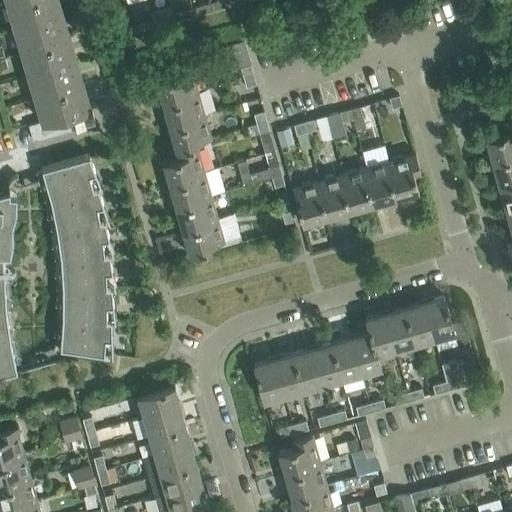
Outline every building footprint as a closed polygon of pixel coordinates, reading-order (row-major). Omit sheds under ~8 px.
[(53,0),(5,0),(41,119),(28,123),(33,139),(63,130),(62,127),(94,118),(89,102),(84,104),(53,0)] [(212,8),(210,1),(191,6),(193,13),(212,8)] [(170,4),(151,10),(153,17),(155,24),(174,19),(172,12),(170,4)] [(193,13),(191,6),(172,12),(174,19),(193,13)] [(155,24),(153,17),(133,23),(135,30),(155,24)] [(182,92),(198,88),(196,81),(190,62),(170,68),(172,74),(156,79),(163,103),(183,97),(182,92)] [(240,66),(243,75),(253,72),(251,63),(240,66)] [(256,82),(253,72),(243,75),(246,85),(256,82)] [(205,112),(198,88),(182,92),(183,97),(163,103),(169,125),(190,120),(189,116),(205,112)] [(399,93),(389,96),(392,106),(401,103),(399,93)] [(359,104),(349,107),(352,117),(362,114),(359,104)] [(352,117),(349,107),(326,113),(333,137),(346,133),(342,120),(352,117)] [(263,108),(253,111),(256,121),(266,118),(263,108)] [(211,135),(205,112),(189,116),(190,120),(169,125),(176,149),(177,149),(197,143),(196,140),(211,135)] [(313,117),(303,120),(306,130),(316,127),(313,117)] [(266,118),(256,121),(259,131),(269,128),(266,118)] [(306,130),(303,120),(293,122),(296,133),(306,130)] [(505,130),(503,131),(485,136),(492,160),(511,153),(511,132),(506,134),(505,130)] [(264,152),(275,149),(271,133),(260,136),(264,152)] [(189,173),(204,168),(197,143),(177,149),(179,155),(162,159),(169,182),(190,177),(189,173)] [(245,157),(236,160),(243,184),(271,176),(282,173),(277,158),(275,149),(264,152),(268,167),(249,172),(245,157)] [(415,150),(388,158),(395,178),(390,180),(395,195),(418,188),(414,172),(420,170),(415,150)] [(95,170),(88,153),(41,166),(50,195),(56,225),(60,254),(62,284),(62,314),(59,345),(108,352),(109,350),(103,350),(104,336),(111,336),(111,316),(106,317),(106,303),(113,303),(111,283),(106,284),(105,270),(112,269),(109,250),(104,251),(102,237),(109,236),(104,217),(99,218),(96,204),(103,203),(97,184),(93,185),(89,172),(95,170)] [(511,153),(492,160),(498,182),(511,178),(511,153)] [(395,195),(390,180),(395,178),(388,158),(365,164),(371,185),(367,186),(372,201),(395,195)] [(372,201),(367,186),(371,185),(365,164),(342,171),(348,191),(345,192),(349,208),(372,201)] [(211,192),(204,168),(189,173),(190,177),(169,182),(176,206),(196,200),(195,196),(211,192)] [(349,208),(345,192),(348,191),(342,171),(319,177),(325,198),(322,199),(326,214),(349,208)] [(9,184),(9,182),(10,180),(11,178),(13,176),(15,175),(17,174),(17,173),(15,174),(12,175),(11,177),(9,179),(8,181),(8,184),(0,186),(0,372),(16,368),(10,338),(6,308),(4,278),(4,248),(9,184)] [(284,182),(282,173),(271,176),(274,185),(284,182)] [(326,214),(322,199),(325,198),(319,177),(296,184),(300,199),(296,200),(302,221),(326,214)] [(511,178),(498,182),(505,206),(511,203),(511,178)] [(217,215),(211,192),(195,196),(196,200),(176,206),(182,228),(203,223),(202,219),(217,215)] [(284,221),(294,218),(292,209),(282,212),(284,221)] [(224,239),(218,219),(217,215),(202,219),(203,223),(182,228),(189,253),(210,247),(209,243),(224,239)] [(443,293),(423,299),(434,336),(437,347),(457,342),(443,293)] [(434,336),(423,299),(404,304),(415,342),(434,336)] [(415,342),(404,304),(385,309),(395,347),(407,344),(410,355),(418,353),(415,342)] [(395,347),(385,309),(365,315),(369,328),(376,353),(395,347)] [(376,353),(369,328),(350,334),(361,371),(380,366),(376,353)] [(361,371),(350,334),(331,339),(341,377),(361,371)] [(341,377),(331,339),(312,344),(322,382),(341,377)] [(322,382),(312,344),(293,350),(303,387),(322,382)] [(303,387),(293,350),(273,355),(284,393),(303,387)] [(284,393),(273,355),(253,361),(264,399),(284,393)] [(55,357),(12,369),(16,383),(59,371),(55,357)] [(455,357),(441,361),(445,378),(446,378),(448,387),(462,384),(455,357)] [(465,370),(468,382),(479,379),(476,367),(465,370)] [(446,378),(445,378),(432,382),(435,391),(448,387),(446,378)] [(137,394),(143,414),(180,403),(175,383),(137,394)] [(421,385),(407,389),(410,398),(423,394),(421,385)] [(410,398),(407,389),(394,393),(396,402),(410,398)] [(382,396),(369,400),(371,409),(385,405),(382,396)] [(371,409),(369,400),(355,404),(357,413),(371,409)] [(186,423),(180,403),(143,414),(148,433),(186,423)] [(344,407),(330,411),(333,420),(346,416),(344,407)] [(333,420),(330,411),(316,415),(319,424),(333,420)] [(70,437),(81,434),(75,413),(60,418),(66,438),(70,437)] [(86,430),(95,428),(91,414),(82,417),(86,430)] [(305,418),(292,422),(294,431),(308,427),(305,418)] [(294,431),(292,422),(278,426),(281,435),(294,431)] [(191,442),(186,423),(148,433),(154,452),(191,442)] [(9,455),(24,451),(22,444),(17,425),(0,428),(0,462),(10,459),(9,455)] [(95,428),(86,430),(90,444),(98,442),(95,428)] [(278,449),(285,473),(305,467),(304,464),(320,460),(312,432),(292,438),(294,444),(278,449)] [(373,444),(370,433),(360,436),(363,447),(373,444)] [(81,434),(70,437),(73,447),(83,444),(81,434)] [(356,436),(346,439),(348,449),(358,447),(356,436)] [(484,441),(468,445),(471,458),(487,454),(484,441)] [(197,461),(191,442),(154,452),(159,471),(197,461)] [(373,444),(363,447),(365,456),(376,453),(373,444)] [(117,446),(108,447),(112,476),(121,475),(117,446)] [(30,474),(24,451),(9,455),(10,459),(0,462),(0,486),(17,482),(15,478),(30,474)] [(97,469),(105,467),(102,454),(93,456),(97,469)] [(326,483),(320,460),(304,464),(305,467),(285,473),(291,496),(312,491),(311,487),(326,483)] [(202,480),(197,461),(159,471),(164,491),(202,480)] [(83,483),(93,480),(89,463),(73,467),(77,485),(83,483)] [(105,467),(97,469),(101,483),(109,480),(105,467)] [(479,471),(469,473),(472,484),(482,481),(479,471)] [(462,487),(472,484),(469,473),(459,476),(462,487)] [(22,501),(37,496),(30,474),(15,478),(17,482),(0,486),(0,504),(2,511),(23,506),(22,501)] [(93,480),(83,483),(85,493),(96,491),(93,480)] [(202,480),(164,491),(154,494),(159,511),(165,511),(208,500),(202,480)] [(384,480),(373,483),(376,493),(386,490),(384,480)] [(333,506),(326,483),(311,487),(312,491),(291,496),(295,511),(319,511),(318,510),(333,506)] [(429,496),(426,486),(416,489),(419,499),(429,496)] [(415,511),(412,501),(419,499),(416,489),(392,495),(396,511),(415,511)] [(108,507),(117,504),(113,491),(104,493),(108,507)] [(40,511),(37,496),(22,501),(23,506),(2,511),(40,511)] [(360,508),(357,498),(347,501),(350,511),(360,508)] [(368,502),(371,511),(372,511),(381,510),(378,499),(368,502)] [(117,504),(108,507),(109,511),(135,511),(134,508),(124,511),(122,503),(117,504)]
